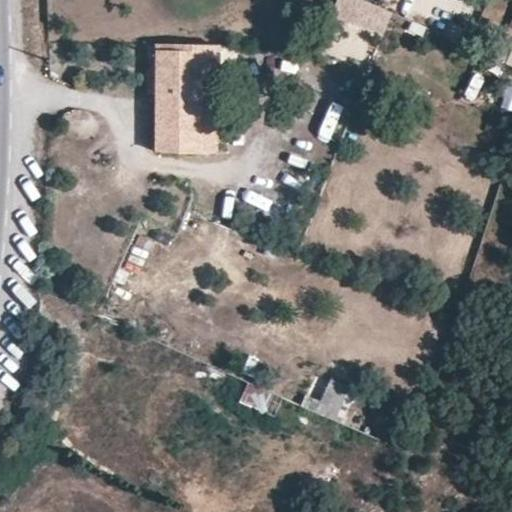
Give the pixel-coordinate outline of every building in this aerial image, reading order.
[(391,13),(361,0),(338,0),(333,13),(382,34),(391,13)] [(511,23),(497,58),(506,62),(511,49),(511,23)] [(471,38),(467,46),(485,54),(489,46),(471,38)] [(212,54),(155,56),(156,154),(200,154),(201,75),(212,74),(212,54)] [(201,75),(200,154),(211,154),(212,74),(201,75)] [(334,102),(322,135),(333,139),(345,106),(334,102)]
